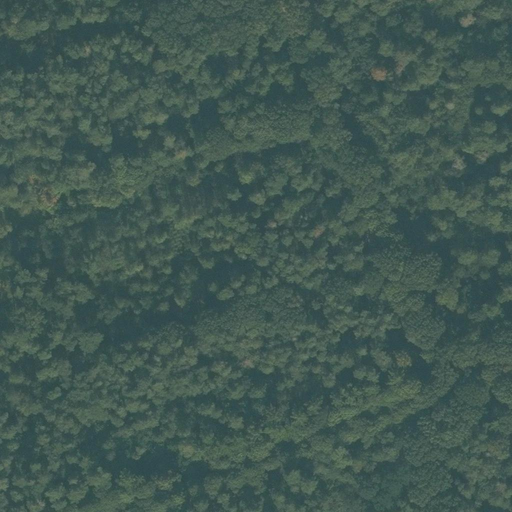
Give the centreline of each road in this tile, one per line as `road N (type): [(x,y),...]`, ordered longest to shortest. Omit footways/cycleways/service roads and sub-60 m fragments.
road 1 (track): [(511,352),(92,511)]
road 2 (track): [(426,383),(283,0)]
road 3 (track): [(371,511),(478,364)]
